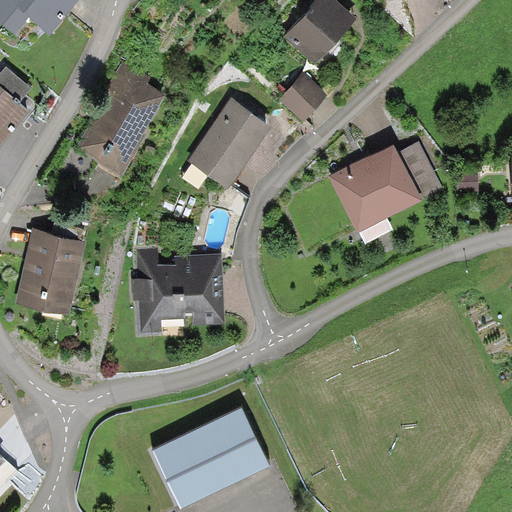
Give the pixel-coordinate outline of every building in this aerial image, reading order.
[(68,2),(69,0),(0,0),(0,15),(14,27),(29,8),(48,25),(68,2)] [(312,0),(301,13),(285,30),(315,58),(357,12),(343,0),(312,0)] [(95,110),(76,143),(121,169),(168,88),(152,79),(154,75),(124,57),(93,109),(95,110)] [(0,69),(0,80),(19,97),(31,83),(6,63),(0,69)] [(303,69),(280,96),(304,116),(326,89),(303,69)] [(0,140),(7,132),(29,105),(19,97),(0,80),(0,140)] [(213,121),(190,156),(228,181),(270,117),(232,92),(213,121)] [(395,136),(329,170),(358,228),(424,196),(421,190),(400,146),(395,136)] [(419,137),(400,146),(421,190),(440,182),(419,137)] [(34,223),(18,297),(68,308),(85,234),(34,223)] [(222,250),(140,253),(141,275),(134,275),(135,296),(140,296),(142,331),(163,330),(162,314),(193,312),(194,322),(225,321),(223,282),(222,250)] [(244,403),(154,442),(181,502),(270,462),(244,403)] [(129,415),(117,421),(127,441),(139,435),(129,415)] [(0,463),(9,455),(0,445),(0,463)]
